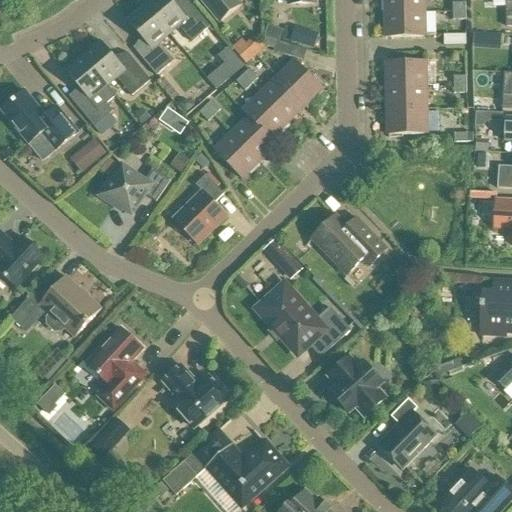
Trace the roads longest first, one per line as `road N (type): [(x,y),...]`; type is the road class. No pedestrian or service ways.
road 1 (residential): [(200,307),(220,273),(345,152),(344,0)]
road 2 (residential): [(200,307),(388,511)]
road 3 (residential): [(0,172),(94,258),(200,307)]
